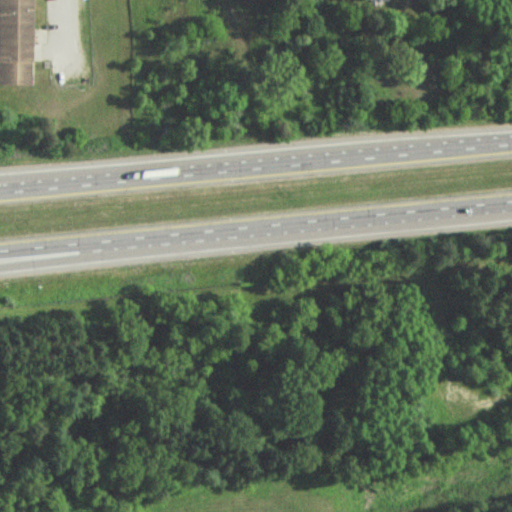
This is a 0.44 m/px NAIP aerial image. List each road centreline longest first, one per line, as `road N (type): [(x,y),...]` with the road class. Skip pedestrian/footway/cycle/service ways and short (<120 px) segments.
road 1 (motorway): [(0,251),(511,202)]
road 2 (motorway): [(511,146),(0,193)]
road 3 (motorway): [(0,267),(159,236)]
